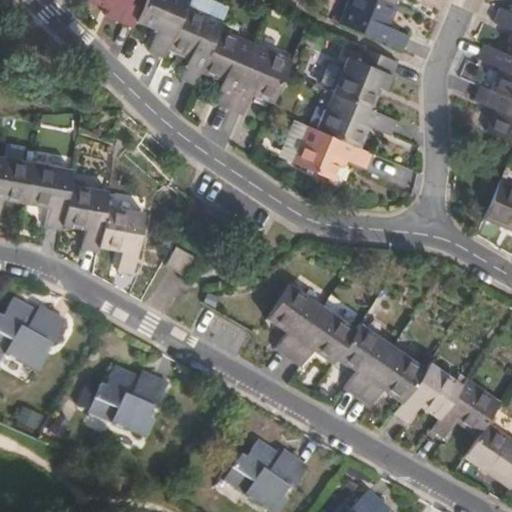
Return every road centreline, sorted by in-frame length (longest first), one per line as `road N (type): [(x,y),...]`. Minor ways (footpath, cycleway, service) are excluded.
road 1 (residential): [(483,511),(84,293),(19,259),(0,258)]
road 2 (residential): [(36,0),(188,141),(300,219),(431,235)]
road 3 (residential): [(431,235),(435,75),(462,11)]
